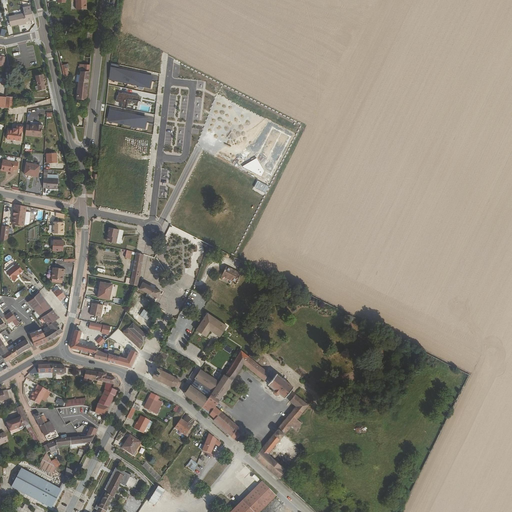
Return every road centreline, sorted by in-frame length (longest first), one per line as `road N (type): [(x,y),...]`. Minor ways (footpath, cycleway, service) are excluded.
road 1 (unclassified): [(135,378),(202,416),(303,511)]
road 2 (residential): [(74,158),(88,144),(102,0)]
road 3 (tertiary): [(68,511),(135,378)]
road 4 (tertiary): [(63,352),(83,209)]
road 5 (residential): [(160,156),(153,223),(83,209)]
road 6 (tertiary): [(74,158),(46,33)]
road 7 (residential): [(160,156),(185,153),(194,86),(168,79)]
